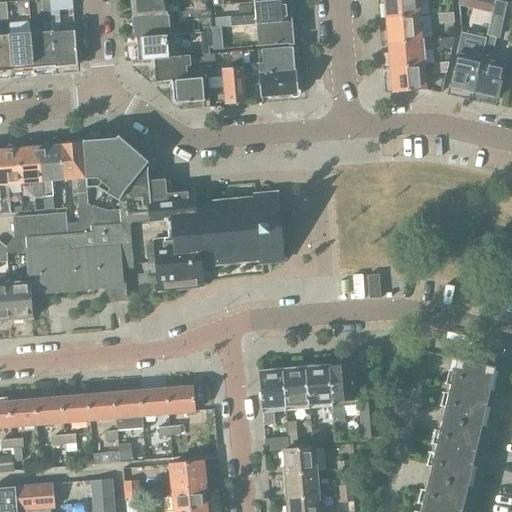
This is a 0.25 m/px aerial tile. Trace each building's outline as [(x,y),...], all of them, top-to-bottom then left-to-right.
[(48,0),(40,0),(42,12),(50,12),(50,11),(48,0)] [(49,0),(50,11),(50,12),(51,21),(59,20),(58,11),(72,9),(71,0),(49,0)] [(134,17),(179,13),(178,2),(168,2),(167,0),(130,0),(131,6),(134,8),(134,17)] [(205,10),(204,0),(192,1),(193,11),(205,10)] [(289,0),(254,3),(255,16),(229,19),(229,17),(215,19),(216,27),(231,26),(231,27),(244,26),(256,25),(291,22),(290,13),(293,13),(292,2),(289,2),(289,0)] [(422,17),(421,1),(433,0),(434,0),(383,0),(384,6),(383,8),(383,14),(385,16),(385,20),(419,17),(422,17)] [(457,0),(458,5),(472,8),(473,0),(457,0)] [(498,0),(493,0),(488,25),(485,37),(486,37),(483,48),(474,92),(484,95),(486,96),(492,98),(494,97),(498,98),(505,64),(489,61),(503,1),(498,0)] [(193,11),(179,13),(134,17),(135,26),(133,27),(133,33),(136,35),(136,39),(171,35),(181,35),(179,21),(210,19),(210,10),(205,10),(193,11)] [(452,23),(451,14),(435,16),(435,24),(452,23)] [(420,26),(419,17),(385,20),(386,31),(385,33),(386,39),(387,41),(388,44),(424,41),(422,25),(420,26)] [(291,22),(256,25),(258,47),(292,44),(292,42),(295,40),(295,33),(292,32),(291,22)] [(213,51),(222,50),(220,28),(215,28),(211,29),(211,32),(211,37),(212,42),(212,47),(213,48),(213,51)] [(74,31),(52,33),(55,67),(54,67),(64,67),(67,70),(73,69),(75,66),(77,66),(74,31)] [(52,32),(30,34),(33,68),(34,68),(37,71),(43,71),(45,67),(54,67),(55,67),(52,33),(52,32)] [(211,37),(211,32),(201,33),(203,55),(209,55),(208,49),(213,48),(212,47),(211,37)] [(30,34),(8,36),(11,70),(13,70),(15,73),(21,72),(23,69),(33,68),(30,34)] [(173,59),(171,35),(136,39),(137,49),(135,51),(135,58),(138,60),(138,62),(154,60),(173,59)] [(11,70),(8,36),(0,36),(0,73),(1,71),(11,70)] [(438,49),(452,48),(453,38),(437,39),(438,49)] [(390,69),(423,66),(426,66),(424,41),(388,44),(389,55),(387,57),(388,63),(389,65),(390,69)] [(474,92),(483,48),(476,47),(474,57),(456,53),(449,86),(452,87),(454,89),(460,90),(462,90),(474,92)] [(293,48),(258,51),(259,74),(295,71),(294,60),(296,58),(296,52),(293,50),(293,48)] [(243,75),(243,65),(242,52),(234,53),(234,61),(223,62),(226,102),(229,102),(231,105),(237,105),(238,102),(245,101),(244,86),(243,75)] [(213,55),(189,58),(173,59),(154,60),(155,70),(152,72),(152,78),(156,79),(156,83),(172,81),(191,80),(190,66),(214,64),(213,55)] [(445,75),(448,65),(432,66),(433,77),(445,75)] [(214,66),(215,77),(223,76),(222,71),(222,69),(214,66)] [(425,90),(423,66),(390,69),(391,80),(389,82),(390,89),(391,90),(392,93),(425,90)] [(259,74),(243,75),(244,86),(260,84),(261,97),(289,95),(293,98),(297,97),(299,94),(299,90),(296,87),(295,71),(259,74)] [(172,102),(176,105),(180,105),(183,103),(209,100),(207,78),(191,80),(172,81),(173,95),(171,97),(172,102)] [(118,197),(123,191),(148,161),(120,137),(83,141),(86,179),(95,178),(96,184),(116,201),(118,197)] [(91,231),(90,226),(89,212),(86,179),(83,141),(68,142),(66,145),(61,146),(64,180),(75,179),(79,221),(66,222),(67,223),(67,234),(91,231)] [(64,180),(61,146),(60,146),(57,143),(50,144),(48,147),(39,148),(45,210),(54,210),(51,181),(64,180)] [(45,210),(39,148),(30,148),(30,145),(20,146),(20,149),(17,149),(20,183),(33,182),(35,211),(45,210)] [(20,183),(17,149),(15,149),(13,147),(7,147),(5,150),(0,150),(0,195),(2,214),(11,213),(8,184),(20,183)] [(149,161),(148,161),(123,191),(131,197),(139,196),(140,205),(149,205),(150,221),(164,220),(164,222),(167,222),(168,229),(174,228),(196,226),(200,263),(201,263),(260,257),(261,260),(262,261),(279,260),(279,261),(282,260),(281,244),(290,241),(290,233),(286,231),(285,223),(289,220),(288,220),(288,212),(278,211),(276,195),(273,195),(255,197),(255,198),(254,198),(255,202),(195,207),(195,204),(194,204),(193,193),(171,195),(170,180),(148,182),(146,176),(146,173),(146,171),(146,169),(147,167),(148,164),(150,162),(149,161)] [(67,234),(47,235),(26,237),(27,249),(27,252),(29,278),(30,292),(31,291),(102,286),(111,301),(125,300),(123,286),(125,285),(124,269),(134,269),(130,225),(131,223),(150,221),(149,205),(140,205),(139,196),(131,197),(123,191),(118,197),(119,209),(120,223),(90,226),(91,231),(67,234)] [(89,212),(90,226),(120,223),(119,209),(89,212)] [(14,217),(14,228),(67,223),(66,222),(66,213),(14,217)] [(67,223),(14,228),(15,238),(26,237),(47,235),(67,234),(67,223)] [(196,226),(174,228),(175,241),(148,244),(149,263),(156,262),(157,271),(159,271),(160,289),(202,285),(200,267),(201,267),(201,263),(200,263),(196,226)] [(14,238),(7,247),(8,254),(27,252),(27,249),(26,237),(15,238),(14,238)] [(29,278),(9,280),(12,320),(22,319),(22,320),(28,325),(34,319),(31,291),(30,292),(29,278)] [(2,321),(12,320),(9,280),(0,280),(0,323),(2,322),(2,321)] [(456,359),(442,419),(480,428),(495,368),(456,359)] [(344,422),(343,402),(356,401),(354,379),(358,379),(357,362),(338,363),(338,366),(329,366),(332,402),(334,423),(344,422)] [(315,368),(306,368),(310,409),(322,408),(321,403),(332,402),(329,366),(327,367),(324,364),(317,365),(315,368)] [(292,370),(283,370),(287,411),(310,409),(306,368),(303,369),(301,366),(294,367),(292,370)] [(287,411),(283,370),(280,371),(278,368),(271,369),(268,372),(258,372),(263,424),(272,423),(272,413),(287,411)] [(167,389),(169,414),(196,412),(194,387),(167,389)] [(141,391),(143,416),(169,414),(167,389),(141,391)] [(114,393),(117,418),(143,416),(141,391),(114,393)] [(88,396),(90,421),(117,418),(114,393),(88,396)] [(61,398),(64,423),(90,421),(88,396),(61,398)] [(35,400),(37,425),(64,423),(61,398),(35,400)] [(375,399),(360,400),(363,435),(378,434),(375,399)] [(8,402),(11,427),(37,425),(35,400),(8,402)] [(0,402),(0,427),(11,427),(8,402),(0,402)] [(442,419),(428,478),(467,487),(480,428),(442,419)] [(299,449),(298,445),(296,422),(287,423),(288,436),(289,439),(290,450),(299,449)] [(170,426),(171,435),(182,434),(181,425),(170,426)] [(171,435),(170,426),(159,427),(160,436),(171,435)] [(118,440),(117,431),(107,431),(107,440),(118,440)] [(319,433),(311,434),(310,434),(311,443),(320,442),(319,433)] [(75,434),(65,435),(66,452),(76,451),(75,434)] [(66,452),(65,435),(54,436),(55,452),(66,452)] [(22,460),(21,448),(23,447),(22,438),(12,439),(13,448),(14,461),(22,460)] [(12,439),(1,440),(2,449),(13,448),(12,439)] [(289,439),(264,441),(265,452),(266,452),(282,451),(290,450),(289,439)] [(130,444),(118,445),(119,452),(120,463),(132,462),(130,444)] [(290,450),(282,451),(283,468),(286,468),(286,475),(317,472),(315,448),(299,449),(290,450)] [(95,465),(120,463),(119,452),(94,454),(95,465)] [(0,456),(0,472),(13,471),(12,456),(0,456)] [(352,470),(351,461),(339,462),(339,470),(352,470)] [(203,462),(171,465),(173,488),(205,485),(203,462)] [(317,472),(286,475),(286,478),(284,478),(285,492),(288,492),(288,499),(319,497),(317,472)] [(460,511),(467,487),(428,478),(419,511),(460,511)] [(114,511),(111,479),(90,481),(92,511),(114,511)] [(123,491),(140,490),(139,481),(123,482),(123,491)] [(53,484),(0,488),(0,511),(50,511),(50,508),(55,508),(53,484)] [(205,485),(173,488),(175,510),(207,508),(205,485)] [(341,486),(341,495),(354,493),(353,486),(341,486)] [(145,511),(145,501),(141,501),(140,490),(123,491),(125,511),(145,511)] [(354,493),(341,495),(342,503),(355,502),(354,493)] [(320,511),(319,497),(288,499),(289,507),(287,507),(287,511),(320,511)]
